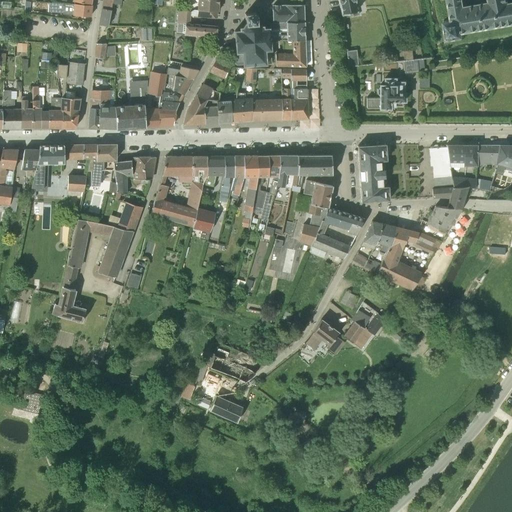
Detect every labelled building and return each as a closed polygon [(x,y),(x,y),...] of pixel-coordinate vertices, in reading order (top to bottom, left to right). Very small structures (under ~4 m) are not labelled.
[(102,0),(101,8),(111,10),(111,6),(112,3),(112,0),(102,0)] [(190,15),(214,18),(214,11),(217,11),(217,0),(194,0),(196,1),(197,1),(196,10),(193,10),(190,11),(190,15)] [(338,0),(342,17),(357,14),(354,0),(338,0)] [(511,1),(509,2),(508,0),(443,0),(448,20),(441,21),(445,46),(462,43),(461,39),(511,29),(511,1)] [(72,15),(90,16),(91,5),(59,2),(58,11),(72,12),(72,15)] [(303,5),(272,5),(272,23),(303,22),(303,5)] [(111,10),(109,21),(116,22),(119,7),(111,6),(111,10)] [(111,10),(101,8),(99,24),(108,25),(109,21),(111,10)] [(190,11),(177,10),(176,33),(183,33),(183,34),(215,37),(216,26),(189,24),(190,11)] [(269,32),(269,27),(263,27),(262,24),(260,25),(256,23),(255,12),(244,13),(245,23),(241,28),(241,27),(239,27),(240,30),(234,31),(235,49),(232,50),(233,62),(236,64),(241,64),(242,66),(271,63),(269,50),(270,50),(270,41),(269,32)] [(269,32),(304,31),(303,22),(269,23),(269,27),(269,32)] [(142,41),(151,41),(151,28),(142,29),(142,41)] [(304,31),(269,32),(270,41),(283,41),(304,40),(304,31)] [(305,66),(305,65),(304,40),(283,41),(283,52),(275,52),(275,65),(305,66)] [(17,41),(17,51),(28,51),(28,42),(17,41)] [(171,42),(168,42),(164,64),(167,65),(166,73),(192,78),(197,70),(196,69),(197,67),(169,60),(171,42)] [(96,43),(94,57),(103,58),(106,43),(96,43)] [(114,46),(106,46),(106,56),(114,55),(114,46)] [(411,49),(402,50),(403,60),(413,59),(411,49)] [(346,53),(349,68),(358,67),(356,52),(346,53)] [(405,73),(423,71),(422,58),(403,60),(405,73)] [(224,78),(229,67),(215,60),(209,70),(224,78)] [(68,83),(81,84),(83,64),(67,61),(66,79),(68,80),(68,83)] [(163,91),(167,65),(152,63),(151,71),(149,71),(146,92),(159,95),(160,91),(163,91)] [(66,64),(56,64),(55,77),(62,78),(61,97),(65,97),(66,64)] [(289,76),(289,67),(281,67),(281,76),(289,76)] [(255,82),(256,68),(245,68),(244,81),(255,82)] [(305,69),(289,68),(289,88),(290,119),(307,118),(306,89),(291,89),(291,80),(306,79),(305,69)] [(169,74),(167,84),(182,95),(192,78),(169,74)] [(365,97),(365,107),(378,107),(378,109),(390,109),(391,106),(401,106),(402,101),(405,101),(405,90),(404,90),(404,81),(396,80),(396,77),(382,77),(382,83),(378,84),(378,97),(365,97)] [(428,79),(418,79),(418,87),(428,87),(428,79)] [(146,85),(146,80),(129,81),(130,104),(113,105),(115,128),(145,126),(143,93),(146,92),(147,86),(146,85)] [(211,100),(213,90),(210,89),(201,84),(186,111),(183,124),(204,122),(203,106),(206,99),(211,100)] [(38,96),(37,86),(31,86),(31,108),(32,127),(48,127),(48,109),(43,109),(43,96),(38,96)] [(290,119),(289,88),(283,88),(282,98),(281,98),(281,119),(290,119)] [(3,90),(1,128),(20,127),(20,108),(13,108),(14,90),(3,90)] [(113,91),(91,90),(91,98),(99,99),(98,128),(115,128),(113,105),(113,91)] [(74,92),(65,91),(65,97),(60,97),(59,109),(77,111),(79,98),(74,97),(74,92)] [(158,125),(173,124),(175,110),(182,95),(181,94),(178,98),(175,97),(175,96),(169,95),(169,92),(160,91),(158,108),(158,125)] [(143,93),(145,126),(158,125),(158,108),(150,108),(150,94),(159,96),(159,95),(146,92),(143,93)] [(223,118),(231,116),(232,121),(250,120),(252,93),(235,92),(235,98),(230,98),(231,102),(230,100),(216,101),(217,122),(223,121),(223,118)] [(27,107),(26,96),(21,96),(20,127),(32,127),(31,108),(27,107)] [(48,127),(62,127),(61,110),(59,109),(60,97),(50,98),(50,109),(48,109),(48,127)] [(99,99),(91,98),(88,127),(98,128),(99,99)] [(281,119),(281,98),(252,98),(250,120),(281,119)] [(204,122),(217,122),(216,101),(206,99),(203,106),(204,122)] [(77,111),(61,110),(62,127),(75,128),(77,111)] [(63,145),(64,159),(82,159),(83,144),(63,145)] [(90,171),(90,186),(98,186),(99,179),(96,180),(96,179),(99,179),(100,170),(103,170),(103,160),(115,160),(115,144),(83,144),(82,159),(89,159),(87,171),(90,171)] [(361,201),(363,201),(388,199),(387,185),(382,185),(381,177),(384,177),(383,169),(383,168),(380,168),(380,160),(386,160),(385,144),(357,145),(358,154),(361,201)] [(463,165),(476,165),(476,145),(446,144),(446,147),(450,167),(463,167),(463,165)] [(498,164),(496,173),(503,175),(505,166),(511,167),(511,144),(500,145),(496,163),(498,164)] [(63,163),(63,145),(39,145),(31,186),(30,190),(47,191),(48,163),(63,163)] [(496,163),(500,145),(476,145),(477,163),(494,163),(493,168),(497,169),(498,164),(496,163)] [(0,156),(0,203),(8,205),(17,149),(1,149),(0,156)] [(25,177),(33,177),(38,151),(33,150),(33,149),(24,149),(20,169),(26,169),(25,177)] [(233,177),(233,155),(223,156),(222,174),(218,200),(225,201),(229,184),(228,183),(228,177),(233,177)] [(232,190),(232,193),(238,194),(243,177),(243,155),(233,155),(233,177),(229,189),(232,190)] [(244,211),(241,226),(248,227),(248,219),(249,219),(250,219),(256,175),(256,155),(243,155),(243,176),(243,177),(248,177),(241,209),(244,211)] [(268,176),(268,155),(256,155),(256,175),(252,205),(262,207),(265,191),(259,190),(259,185),(262,184),(262,176),(268,176)] [(276,186),(278,155),(268,155),(268,176),(273,176),(268,192),(265,191),(262,207),(259,218),(266,220),(276,186)] [(276,185),(290,187),(292,174),(296,174),(296,155),(278,155),(276,185)] [(292,174),(290,190),(298,192),(302,174),(322,174),(321,155),(296,155),(296,174),(292,174)] [(322,174),(331,174),(330,155),(321,155),(322,174)] [(131,164),(132,183),(139,183),(149,183),(149,179),(149,178),(148,171),(152,171),(154,156),(132,157),(132,164),(131,164)] [(185,205),(196,209),(202,183),(193,180),(194,175),(192,174),(192,156),(165,156),(161,174),(161,175),(155,197),(170,201),(171,198),(165,196),(168,186),(163,184),(166,175),(178,175),(178,181),(180,181),(180,182),(190,183),(185,205)] [(206,175),(206,156),(192,156),(192,174),(194,175),(193,180),(202,183),(206,175)] [(201,187),(203,188),(203,187),(205,187),(205,189),(209,189),(209,188),(213,188),(217,175),(222,174),(223,156),(206,156),(206,175),(202,183),(201,187)] [(132,178),(131,160),(113,162),(115,190),(116,191),(126,192),(126,179),(132,178)] [(68,174),(67,191),(83,191),(85,175),(68,174)] [(302,223),(297,240),(309,245),(320,219),(323,220),(327,207),(331,185),(331,174),(319,174),(318,182),(305,179),(302,192),(310,195),(306,212),(310,213),(308,224),(302,223)] [(466,187),(475,187),(475,179),(450,177),(452,187),(466,187)] [(492,181),(475,179),(475,187),(490,190),(492,181)] [(19,187),(12,186),(8,210),(16,211),(19,187)] [(460,200),(462,200),(466,187),(452,187),(431,188),(431,197),(448,197),(448,199),(450,199),(450,198),(460,199),(460,200)] [(155,197),(150,214),(192,226),(196,209),(155,197)] [(450,199),(448,199),(447,203),(446,206),(449,206),(449,207),(458,208),(458,207),(460,208),(461,204),(462,200),(460,200),(460,199),(450,198),(450,199)] [(109,214),(106,224),(132,230),(140,206),(125,201),(118,218),(109,214)] [(445,231),(460,208),(458,207),(458,208),(449,207),(449,206),(446,206),(446,207),(434,205),(426,222),(445,231)] [(192,228),(208,233),(213,211),(197,207),(196,207),(192,228)] [(363,218),(327,207),(323,220),(320,219),(310,245),(325,250),(343,258),(349,246),(322,235),(326,223),(347,229),(346,232),(347,232),(355,235),(363,218)] [(114,276),(132,230),(106,224),(77,218),(76,221),(56,304),(54,303),(51,312),(82,322),(85,308),(72,304),(75,289),(73,289),(78,267),(80,268),(88,232),(108,236),(98,265),(96,265),(94,270),(114,276)] [(361,245),(373,249),(376,242),(384,224),(371,221),(361,245)] [(273,234),(274,226),(266,224),(265,232),(273,234)] [(380,249),(385,251),(394,227),(384,224),(376,242),(382,244),(380,249)] [(412,242),(418,232),(394,227),(385,250),(376,272),(411,290),(420,271),(397,260),(404,240),(412,242)] [(412,242),(412,245),(433,254),(439,240),(418,232),(412,242)] [(308,252),(322,258),(325,250),(311,245),(308,252)] [(356,252),(351,260),(363,266),(367,259),(356,252)] [(368,257),(363,266),(376,272),(379,264),(368,257)] [(140,276),(129,272),(126,285),(137,288),(140,276)] [(357,297),(345,290),(339,302),(351,309),(357,297)] [(19,321),(24,302),(14,300),(10,319),(19,321)] [(388,323),(375,312),(369,321),(367,320),(369,317),(356,308),(351,317),(350,318),(352,320),(342,335),(360,349),(371,333),(373,335),(380,326),(383,329),(388,323)] [(312,333),(305,342),(313,348),(321,339),(327,343),(325,346),(335,354),(344,342),(335,335),(338,332),(320,319),(312,333)] [(216,353),(226,356),(227,352),(217,348),(216,353)] [(254,373),(255,370),(238,362),(206,349),(201,363),(244,382),(254,373)] [(206,367),(202,366),(196,381),(200,382),(206,367)] [(194,386),(185,382),(182,390),(180,397),(189,400),(194,386)] [(23,389),(22,407),(37,408),(38,390),(23,389)] [(242,406),(216,395),(209,410),(235,422),(242,406)]
